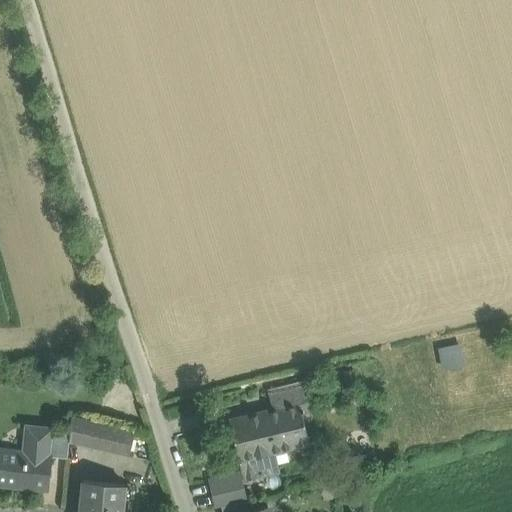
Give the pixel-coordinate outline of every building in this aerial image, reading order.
[(446,369),(467,363),(461,341),(439,346),(446,369)] [(347,374),(329,378),(329,379),(337,409),(354,405),(347,374)] [(305,380),(272,388),(277,408),(299,402),(299,403),(311,400),(305,380)] [(277,408),(229,419),(242,473),(237,474),(239,482),(279,472),(277,464),(289,461),(286,450),(310,444),(299,403),(299,402),(277,408)] [(135,432),(71,417),(70,434),(69,441),(129,455),(135,432)] [(25,453),(0,450),(0,483),(44,488),(46,467),(50,467),(51,457),(47,456),(50,432),(50,429),(27,427),(25,453)] [(70,434),(50,432),(47,456),(51,457),(67,458),(69,441),(70,434)] [(366,472),(351,476),(354,487),(369,484),(366,472)] [(235,474),(209,481),(215,508),(221,506),(242,502),(236,477),(235,474)] [(122,511),(125,485),(83,481),(79,511),(122,511)] [(162,489),(142,487),(142,495),(161,497),(162,489)] [(242,502),(221,506),(222,511),(250,511),(255,511),(252,499),(242,502)]
